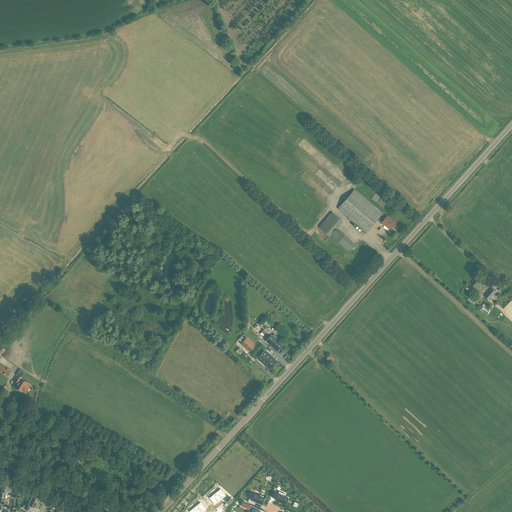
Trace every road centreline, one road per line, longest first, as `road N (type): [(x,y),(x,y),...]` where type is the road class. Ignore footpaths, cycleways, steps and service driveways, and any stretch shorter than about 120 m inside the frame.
road 1 (unclassified): [(161,511),(511,124)]
road 2 (unclassified): [(112,511),(0,467)]
